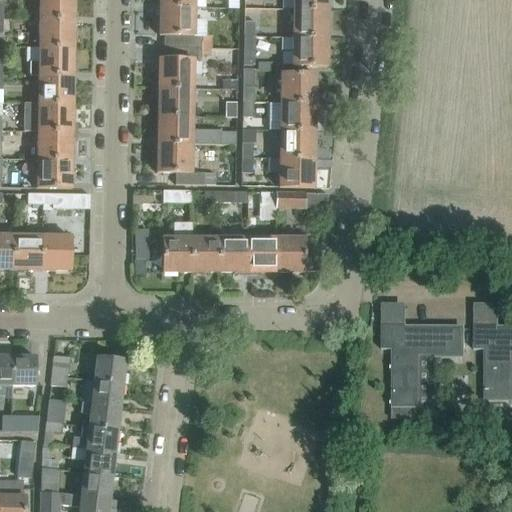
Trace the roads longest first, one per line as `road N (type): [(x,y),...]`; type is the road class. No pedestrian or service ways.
road 1 (residential): [(113,317),(116,0)]
road 2 (residential): [(350,292),(382,0)]
road 3 (residential): [(166,511),(187,318)]
road 4 (residential): [(350,292),(339,312),(320,319),(187,318)]
